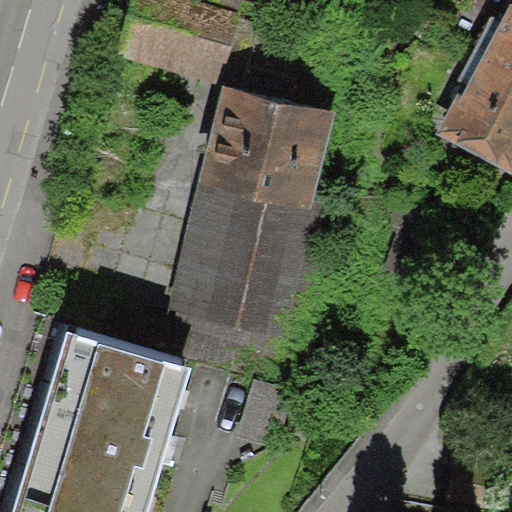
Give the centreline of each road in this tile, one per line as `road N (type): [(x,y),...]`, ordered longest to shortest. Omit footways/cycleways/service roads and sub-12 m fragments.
road 1 (residential): [(346,511),(511,227)]
road 2 (secondary): [(35,0),(0,115)]
